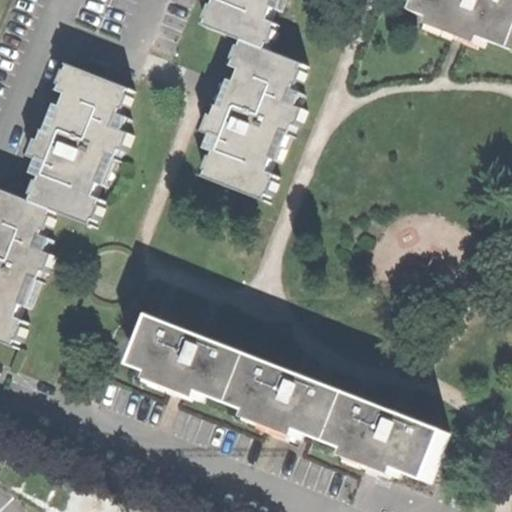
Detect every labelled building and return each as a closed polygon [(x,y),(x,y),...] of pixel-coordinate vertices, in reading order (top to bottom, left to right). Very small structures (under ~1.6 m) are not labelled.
[(219,0),(219,1),(217,7),(213,5),(208,19),(212,20),(209,27),(246,41),(269,50),(272,42),(276,44),(281,31),(277,30),(280,23),(272,20),(276,9),(279,0),(219,0)] [(284,12),(288,0),(279,0),(276,9),(284,12)] [(488,39),(511,47),(511,0),(423,0),(419,11),(438,18),(434,27),(485,47),(488,39)] [(307,64),(269,50),(246,41),(243,48),(240,47),(236,59),(240,60),(237,66),(245,69),(240,83),(230,110),(221,107),(218,117),(213,115),(207,133),(215,136),(224,139),(220,151),(217,159),(214,157),(209,170),(213,172),(211,179),(269,201),(272,194),(275,195),(280,183),(276,181),(279,175),(272,172),(276,160),(287,133),(294,136),(298,127),(301,128),(309,109),(302,107),(292,103),(297,90),(299,84),(302,85),(308,71),(304,70),(307,64)] [(131,89),(71,66),(69,72),(65,71),(60,84),(64,85),(62,91),(70,94),(65,107),(55,134),(47,131),(42,142),(39,141),(33,157),(39,159),(50,163),(44,178),(42,184),(37,183),(31,200),(56,210),(95,225),(96,220),(101,221),(105,209),(102,207),(105,199),(97,196),(101,185),(112,157),(120,160),(123,150),(128,152),(134,134),(128,132),(117,127),(122,114),(124,108),(129,110),(134,97),(129,96),(131,89)] [(226,94),(221,107),(230,110),(240,83),(232,79),(226,94)] [(307,93),(297,90),(292,103),(302,107),(307,93)] [(52,118),(47,131),(55,134),(65,107),(57,104),(52,118)] [(133,118),(122,114),(117,127),(128,132),(133,118)] [(284,163),(294,136),(287,133),(276,160),(284,163)] [(210,148),(220,151),(224,139),(215,136),(210,148)] [(112,157),(101,185),(109,188),(120,160),(112,157)] [(33,173),(44,178),(50,163),(39,159),(33,173)] [(53,217),(56,210),(31,200),(0,188),(0,340),(17,347),(20,339),(24,341),(28,329),(25,328),(28,320),(21,318),(25,306),(35,280),(42,283),(46,272),(50,273),(56,256),(50,254),(40,250),(45,236),(47,231),(51,232),(57,218),(53,217)] [(55,240),(45,236),(40,250),(50,254),(55,240)] [(32,309),(42,283),(35,280),(25,306),(32,309)] [(205,394),(234,405),(252,358),(155,321),(137,369),(155,375),(152,383),(175,392),(202,402),(205,394)] [(303,432),(333,444),(351,395),(252,358),(234,405),(253,413),(250,421),(275,431),(300,440),(303,432)] [(449,433),(351,395),(333,444),(351,450),(348,458),(370,467),(398,478),(401,470),(431,481),(449,433)]
